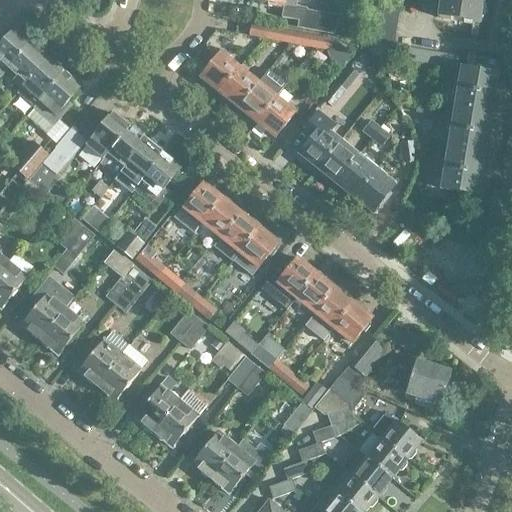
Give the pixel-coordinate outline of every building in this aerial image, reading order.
[(296,7),(297,0),(249,0),(268,3),(267,7),(280,9),(281,6),(284,7),(296,9),(296,7)] [(441,0),(438,18),(478,25),(479,20),(485,21),(487,9),(481,7),(482,0),(441,0)] [(296,9),(284,7),(282,19),(298,22),(297,28),(334,35),(337,18),(305,12),(306,9),(296,7),(296,9)] [(388,48),(392,49),(393,49),(399,11),(372,7),(366,45),(372,57),(386,59),(388,48)] [(252,26),(249,37),(261,40),(264,28),(252,26)] [(264,28),(261,40),(288,44),(290,33),(264,28)] [(14,30),(8,37),(3,33),(0,36),(0,64),(7,71),(31,45),(14,30)] [(316,38),(290,33),(288,44),(314,49),(316,38)] [(332,41),(316,38),(314,49),(330,52),(332,41)] [(31,45),(7,71),(15,78),(10,82),(19,90),(47,59),(31,45)] [(460,58),(408,50),(406,63),(458,71),(460,58)] [(199,79),(218,94),(238,69),(228,61),(231,57),(223,51),(220,54),(219,54),(199,79)] [(32,108),(63,74),(47,59),(19,90),(16,93),(32,108)] [(335,84),(322,100),(334,109),(346,93),(345,92),(361,72),(352,64),(345,73),(335,84)] [(238,69),(218,94),(236,109),(257,83),(238,69)] [(453,81),(453,87),(493,93),(496,76),(461,70),(459,82),(453,81)] [(79,89),(63,74),(32,108),(53,127),(72,107),(67,102),(79,89)] [(257,83),(236,109),(255,123),(275,98),(257,83)] [(493,93),(453,87),(451,98),(456,99),(455,104),(490,110),(493,93)] [(275,98),(255,123),(274,139),(297,110),(290,104),(287,108),(275,98)] [(490,110),(455,104),(452,121),(487,127),(490,110)] [(98,149),(107,156),(128,129),(110,115),(85,148),(94,155),(98,149)] [(487,127),(452,121),(447,120),(444,138),(449,138),(484,144),(487,127)] [(298,156),(305,161),(317,171),(325,161),(341,141),(322,126),(314,137),(312,135),(303,146),(305,148),(298,156)] [(128,129),(107,156),(114,161),(110,168),(119,175),(130,161),(145,142),(128,129)] [(381,129),(372,141),(382,148),(391,137),(381,129)] [(86,142),(72,131),(29,182),(47,196),(62,179),(58,175),(86,142)] [(484,144),(449,138),(446,155),(480,161),(482,161),(484,144)] [(341,141),(325,161),(317,171),(335,185),(354,161),(359,155),(341,141)] [(145,142),(130,161),(119,175),(128,182),(133,176),(141,183),(158,161),(162,156),(145,142)] [(34,143),(12,169),(28,182),(49,156),(34,143)] [(401,144),(403,164),(416,163),(414,143),(401,144)] [(359,155),(354,161),(335,185),(353,199),(377,169),(359,155)] [(480,161),(446,155),(445,161),(440,160),(438,171),(479,178),(482,161),(480,161)] [(162,156),(158,161),(141,183),(149,189),(144,195),(154,203),(180,170),(162,156)] [(377,169),(353,199),(372,214),(378,206),(380,208),(389,197),(387,195),(398,181),(393,177),(390,180),(377,169)] [(479,178),(438,171),(437,177),(442,178),(440,190),(476,196),(479,178)] [(0,197),(9,205),(27,182),(18,174),(0,195),(0,197)] [(20,214),(38,191),(27,182),(9,205),(20,214)] [(101,200),(103,201),(110,192),(108,191),(109,190),(100,183),(92,193),(101,200)] [(183,210),(181,213),(188,219),(191,216),(202,225),(222,200),(203,185),(183,210)] [(240,215),(222,200),(202,225),(200,229),(206,234),(209,230),(220,240),(240,215)] [(100,236),(100,235),(110,222),(93,208),(82,221),(100,236)] [(259,229),(240,215),(220,240),(233,250),(231,253),(237,258),(239,254),(259,229)] [(84,229),(79,225),(74,221),(56,243),(66,251),(84,229)] [(147,221),(133,238),(130,235),(119,250),(131,260),(157,229),(147,221)] [(470,239),(471,229),(448,225),(446,235),(456,236),(470,239)] [(84,229),(66,251),(53,268),(64,276),(81,255),(94,237),(84,229)] [(278,245),(259,229),(239,254),(251,264),(248,267),(255,273),(257,269),(258,270),(278,245)] [(0,275),(8,265),(0,257),(0,254),(3,250),(0,248),(0,275)] [(142,275),(113,252),(103,265),(121,279),(106,299),(116,307),(142,275)] [(16,255),(8,265),(0,275),(0,309),(2,311),(27,280),(25,278),(33,269),(16,255)] [(152,258),(144,268),(158,280),(166,270),(152,258)] [(297,260),(277,285),(274,288),(282,294),(285,291),(296,300),(316,275),(297,260)] [(166,270),(158,280),(176,295),(184,285),(166,270)] [(142,275),(116,307),(126,315),(152,283),(142,275)] [(334,290),(316,275),(296,300),(297,300),(294,303),(300,308),(302,305),(314,315),(334,290)] [(184,285),(176,295),(195,310),(203,300),(184,285)] [(158,289),(151,298),(162,306),(169,297),(158,289)] [(353,304),(334,290),(314,315),(327,325),(324,328),(330,333),(333,329),(353,304)] [(21,327),(40,342),(65,311),(46,296),(21,327)] [(203,300),(195,310),(209,322),(217,312),(203,300)] [(372,320),(353,304),(333,329),(344,339),(341,342),(349,348),(372,320)] [(65,311),(40,342),(58,357),(89,319),(81,312),(75,319),(65,311)] [(180,344),(199,321),(188,313),(170,336),(180,344)] [(243,327),(232,341),(251,356),(259,346),(258,346),(268,334),(251,320),(244,328),(243,327)] [(191,352),(209,330),(199,321),(180,344),(191,352)] [(156,343),(166,331),(154,322),(145,334),(156,343)] [(349,408),(362,391),(369,382),(366,379),(387,352),(394,347),(419,355),(422,343),(407,331),(385,350),(372,340),(350,367),(349,366),(314,410),(323,417),(326,416),(349,408)] [(103,342),(78,373),(97,388),(122,357),(103,342)] [(255,367),(227,344),(211,363),(220,370),(223,367),(233,375),(227,382),(237,389),(255,367)] [(122,357),(97,388),(115,403),(140,372),(139,372),(148,362),(130,348),(122,358),(122,357)] [(280,358),(271,366),(297,395),(306,387),(280,358)] [(441,406),(451,373),(415,363),(405,395),(441,406)] [(255,367),(237,389),(248,398),(266,375),(255,367)] [(135,420),(153,435),(178,404),(168,396),(175,388),(176,385),(169,379),(167,382),(166,381),(160,389),(135,420)] [(178,404),(153,435),(172,450),(197,419),(178,404)] [(311,414),(302,406),(285,427),(294,434),(311,414)] [(349,408),(326,416),(330,428),(334,427),(354,420),(349,408)] [(396,423),(381,442),(406,462),(421,443),(396,423)] [(334,427),(330,428),(311,434),(315,446),(320,445),(338,438),(334,427)] [(192,466),(211,481),(236,450),(217,435),(192,466)] [(358,452),(367,460),(391,480),(406,462),(381,442),(372,435),(358,452)] [(320,445),(315,446),(297,453),(301,465),(305,463),(324,456),(320,445)] [(236,450),(211,481),(229,496),(254,465),(236,450)] [(367,460),(353,477),(345,471),(345,472),(377,498),(391,480),(367,460)] [(305,463),(301,465),(282,471),(286,483),(291,481),(310,475),(305,463)] [(365,511),(377,498),(345,472),(330,490),(357,511),(365,511)] [(291,481),(286,483),(267,489),(271,501),(295,493),(291,481)] [(357,511),(330,490),(315,508),(319,511),(357,511)] [(280,511),(268,502),(259,511),(280,511)]
